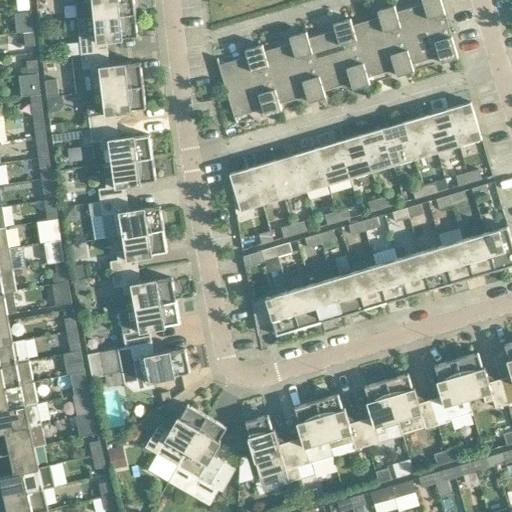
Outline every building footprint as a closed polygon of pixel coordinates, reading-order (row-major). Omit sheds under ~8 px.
[(75,0),(78,19),(136,13),(134,0),(75,0)] [(422,0),(424,4),(397,12),(404,38),(448,25),(441,0),(422,0)] [(380,17),(352,25),(360,51),(404,38),(397,12),(395,5),(378,10),(380,17)] [(138,36),(136,13),(78,19),(82,56),(108,53),(106,41),(123,40),(123,37),(138,36)] [(22,19),(24,32),(34,31),(32,18),(22,19)] [(335,30),(308,38),(316,64),(360,51),(352,25),(350,19),(334,24),(335,30)] [(458,58),(448,25),(404,38),(412,64),(439,56),(441,63),(458,58)] [(35,45),(34,31),(24,32),(25,46),(35,45)] [(291,43),(264,51),(272,77),(316,64),(308,38),(306,32),(289,37),(291,43)] [(412,64),(404,38),(360,51),(368,77),(395,69),(397,76),(414,71),(412,64)] [(218,58),(217,58),(226,91),(272,77),(264,51),(262,45),(245,50),(247,56),(220,65),(218,58)] [(368,77),(360,51),(316,64),(324,90),(351,82),(353,89),(370,84),(368,77)] [(92,76),(94,91),(143,85),(141,63),(126,65),(126,62),(109,64),(108,53),(82,56),(83,69),(91,68),(92,76)] [(27,61),(28,74),(38,73),(37,60),(27,61)] [(326,97),(324,90),(316,64),(272,77),(280,103),(307,95),(309,102),(326,97)] [(28,74),(19,75),(21,96),(31,95),(41,94),(38,73),(28,74)] [(280,103),(272,77),(226,91),(236,124),(237,123),(235,117),(263,109),(265,115),(282,110),(280,103)] [(45,80),(47,96),(59,95),(57,79),(45,80)] [(94,91),(86,92),(90,129),(116,125),(116,120),(115,114),(130,112),(132,112),(131,110),(146,108),(143,85),(94,91)] [(0,140),(9,139),(2,98),(0,98),(0,140)] [(33,116),(43,115),(41,102),(32,103),(33,116)] [(471,102),(448,108),(459,145),(482,139),(471,102)] [(438,152),(459,145),(448,108),(427,115),(438,152)] [(45,128),(43,115),(33,116),(35,129),(45,128)] [(427,115),(405,121),(416,158),(438,152),(427,115)] [(394,165),(416,158),(405,121),(383,128),(394,165)] [(67,123),(55,124),(56,132),(68,131),(67,123)] [(116,125),(90,129),(92,142),(100,141),(101,149),(110,148),(112,163),(153,157),(150,135),(135,137),(135,134),(133,135),(118,137),(117,131),(116,125)] [(383,128),(361,134),(372,171),(394,165),(383,128)] [(90,129),(76,131),(77,144),(92,142),(90,129)] [(361,134),(339,141),(350,178),(372,171),(361,134)] [(328,184),(350,178),(339,141),(317,147),(328,184)] [(37,145),(39,158),(49,157),(47,143),(37,145)] [(317,147),(295,154),(306,191),(328,184),(317,147)] [(285,197),(306,191),(295,154),(273,160),(285,197)] [(41,171),(51,170),(49,157),(39,158),(41,171)] [(153,157),(103,164),(103,165),(112,163),(114,178),(105,179),(106,187),(99,189),(101,202),(127,198),(125,186),(142,184),(141,182),(156,179),(153,157)] [(273,160),(252,167),(263,204),(285,197),(273,160)] [(241,210),(263,204),(252,167),(230,173),(236,195),(235,195),(235,193),(233,194),(236,213),(238,213),(237,211),(241,210)] [(467,172),(470,182),(482,179),(479,169),(467,172)] [(459,186),(470,182),(467,172),(456,176),(459,186)] [(446,179),(435,182),(438,192),(448,189),(446,179)] [(435,182),(424,185),(427,195),(438,192),(435,182)] [(486,184),(472,188),(475,198),(489,194),(486,184)] [(45,200),(55,198),(53,185),(43,186),(45,200)] [(412,189),(415,198),(427,195),(424,185),(412,189)] [(450,195),(453,204),(467,200),(464,190),(450,195)] [(391,195),(380,198),(383,208),(394,205),(391,195)] [(439,209),(453,204),(450,195),(436,199),(439,209)] [(57,211),(55,198),(45,200),(47,213),(57,211)] [(105,237),(114,236),(114,237),(164,228),(160,206),(145,209),(145,206),(129,209),(127,198),(101,202),(88,203),(90,215),(102,213),(105,237)] [(369,201),(372,211),(383,208),(380,198),(369,201)] [(406,207),(409,217),(423,213),(421,203),(406,207)] [(73,207),(63,208),(64,219),(75,217),(73,207)] [(395,222),(409,217),(406,207),(392,212),(395,222)] [(336,211),(339,221),(350,218),(348,208),(336,211)] [(328,224),(339,221),(336,211),(325,214),(328,224)] [(363,220),(366,230),(380,226),(377,216),(363,220)] [(352,235),(366,230),(363,220),(349,225),(352,235)] [(292,224),(295,234),(307,231),(304,221),(292,224)] [(284,237),(295,234),(292,224),(281,227),(284,237)] [(49,228),(51,241),(61,239),(59,226),(49,228)] [(496,269),(511,264),(511,239),(508,226),(485,232),(496,269)] [(0,249),(9,248),(6,227),(0,227),(0,249)] [(167,251),(164,228),(114,237),(123,236),(125,250),(117,252),(118,260),(110,261),(112,274),(139,270),(137,258),(153,255),(153,253),(167,251)] [(336,239),(333,229),(319,233),(322,243),(336,239)] [(262,244),(274,241),(271,231),(259,234),(262,244)] [(474,276),(496,269),(485,232),(463,239),(474,276)] [(308,247),(322,243),(319,233),(305,237),(308,247)] [(51,241),(44,242),(47,264),(55,263),(65,261),(61,239),(51,241)] [(463,239),(441,245),(453,282),(474,276),(463,239)] [(289,242),(275,246),(278,256),(292,252),(289,242)] [(431,289),(453,282),(441,245),(420,252),(431,289)] [(264,260),(278,256),(275,246),(243,256),(245,267),(265,262),(264,260)] [(0,249),(0,271),(12,269),(9,248),(0,249)] [(420,252),(398,258),(409,295),(431,289),(420,252)] [(387,302),(409,295),(398,258),(376,265),(387,302)] [(82,264),(72,266),(74,281),(85,279),(82,264)] [(376,265),(354,271),(365,308),(387,302),(376,265)] [(58,283),(68,281),(66,268),(56,270),(58,283)] [(0,292),(4,292),(17,290),(13,269),(12,269),(0,271),(0,292)] [(127,308),(127,309),(176,300),(172,278),(157,280),(157,278),(140,281),(139,270),(112,274),(115,287),(123,286),(124,294),(133,293),(135,307),(127,308)] [(343,315),(365,308),(354,271),(332,278),(343,315)] [(332,278),(310,284),(321,321),(343,315),(332,278)] [(85,279),(74,281),(76,294),(87,293),(85,279)] [(68,281),(58,283),(54,284),(57,305),(72,303),(68,281)] [(300,328),(321,321),(310,284),(289,291),(300,328)] [(0,292),(0,318),(8,317),(8,314),(17,312),(13,291),(17,291),(17,290),(4,292),(0,292)] [(253,299),(251,299),(258,330),(259,330),(258,328),(274,323),(277,334),(300,328),(289,291),(253,301),(253,299)] [(180,322),(176,300),(127,309),(127,310),(136,308),(138,322),(130,324),(131,332),(123,334),(126,347),(152,342),(150,330),(166,327),(166,325),(180,322)] [(0,344),(13,342),(8,317),(0,318),(0,344)] [(67,332),(77,330),(74,317),(65,318),(67,332)] [(79,343),(77,330),(67,332),(70,345),(79,343)] [(0,366),(29,360),(25,339),(13,342),(0,344),(0,366)] [(152,342),(126,347),(119,348),(126,381),(135,389),(152,386),(151,382),(176,377),(175,375),(190,372),(185,349),(171,352),(170,350),(154,353),(152,342)] [(500,379),(508,404),(511,402),(511,342),(505,345),(509,359),(507,360),(511,376),(500,379)] [(85,371),(81,350),(64,353),(69,374),(71,374),(85,371)] [(88,354),(92,378),(106,375),(101,352),(88,354)] [(478,352),(457,359),(471,407),(472,407),(469,398),(483,394),(485,403),(493,400),(496,408),(508,404),(500,379),(489,382),(485,366),(483,367),(478,352)] [(471,407),(457,359),(435,365),(439,380),(437,380),(442,396),(431,400),(438,425),(450,421),(450,419),(471,413),(472,415),(473,414),(471,407)] [(0,366),(0,387),(33,381),(29,360),(0,366)] [(89,392),(85,371),(71,374),(75,395),(89,392)] [(408,373),(387,380),(401,428),(402,432),(425,426),(426,429),(438,425),(431,400),(419,403),(415,387),(413,388),(408,373)] [(402,432),(401,428),(387,380),(365,386),(369,401),(367,401),(372,417),(361,420),(368,446),(403,435),(402,432)] [(0,410),(37,402),(33,381),(0,387),(0,410)] [(75,395),(72,396),(76,416),(93,412),(89,392),(75,395)] [(338,394),(317,400),(331,448),(353,442),(356,449),(368,446),(361,420),(349,424),(345,408),(343,408),(338,394)] [(333,456),(331,448),(317,400),(295,407),(299,421),(297,422),(302,438),(291,441),(298,467),(333,456)] [(0,432),(30,426),(42,423),(37,402),(0,410),(0,432)] [(169,481),(207,416),(187,404),(180,418),(179,417),(170,431),(159,425),(154,433),(145,447),(178,466),(169,481)] [(98,433),(93,412),(76,416),(80,437),(98,433)] [(301,478),(298,467),(291,441),(279,444),(275,428),(272,429),(268,415),(246,422),(250,436),(248,437),(255,462),(260,478),(286,470),(289,482),(301,478)] [(207,416),(169,481),(178,466),(223,492),(236,469),(213,455),(221,441),(219,440),(227,427),(207,416)] [(148,418),(139,425),(154,433),(159,425),(148,418)] [(0,432),(0,454),(34,447),(46,444),(42,423),(30,426),(0,432)] [(511,443),(511,431),(503,434),(507,445),(511,443)] [(93,456),(102,453),(100,440),(90,443),(93,456)] [(0,454),(0,476),(39,468),(34,447),(0,454)] [(120,447),(108,450),(113,469),(125,466),(120,447)] [(458,447),(446,451),(449,462),(461,459),(458,447)] [(505,463),(511,460),(511,449),(502,453),(505,463)] [(434,454),(438,466),(449,462),(446,451),(434,454)] [(105,466),(102,453),(93,456),(96,469),(105,466)] [(393,479),(415,472),(411,458),(388,465),(393,479)] [(486,458),(473,461),(476,471),(489,467),(486,458)] [(473,461),(461,465),(463,474),(476,471),(473,461)] [(39,468),(0,476),(0,478),(2,483),(5,497),(44,488),(56,486),(51,465),(39,468)] [(388,468),(376,472),(379,483),(392,479),(388,468)] [(445,470),(432,474),(435,483),(448,479),(445,470)] [(435,483),(432,474),(420,477),(422,487),(435,483)] [(412,480),(391,486),(394,497),(415,491),(412,480)] [(102,497),(112,494),(109,481),(99,484),(102,497)] [(374,503),(394,497),(391,486),(371,492),(374,503)] [(5,497),(8,511),(36,511),(49,509),(44,488),(5,497)] [(317,488),(305,491),(309,504),(320,501),(317,488)] [(115,507),(112,494),(102,497),(105,510),(115,507)] [(363,494),(350,498),(353,508),(366,504),(363,494)] [(353,508),(350,498),(337,502),(340,511),(353,508)]
